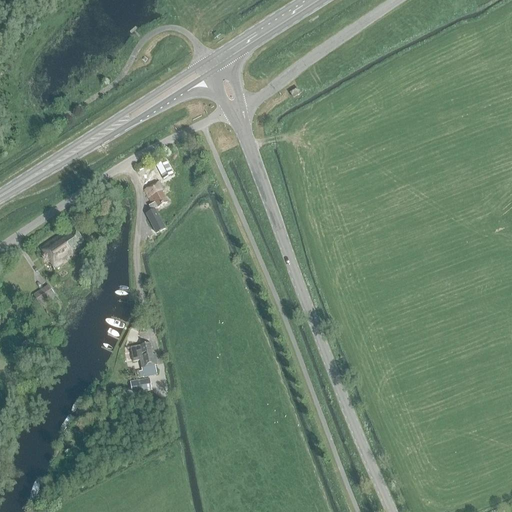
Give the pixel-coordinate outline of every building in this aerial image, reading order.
[(290,94),(293,98),(300,94),(297,90),(290,94)] [(174,176),(164,158),(155,163),(165,181),(174,176)] [(167,204),(162,193),(164,192),(159,183),(144,191),(152,205),(155,210),(167,204)] [(146,215),(156,234),(165,229),(155,210),(152,205),(148,207),(151,212),(146,215)] [(39,249),(55,271),(75,257),(73,254),(86,246),(73,229),(61,237),(60,235),(39,249)] [(33,296),(41,308),(43,307),(50,319),(57,314),(47,300),(50,298),(51,299),(55,296),(48,286),(33,296)] [(136,317),(131,328),(138,332),(143,321),(136,317)] [(26,354),(33,350),(28,341),(21,345),(26,354)] [(153,356),(150,344),(130,349),(133,362),(140,361),(142,371),(135,373),(136,379),(143,377),(144,379),(157,376),(155,367),(158,366),(155,356),(153,356)] [(151,391),(149,380),(130,383),(132,395),(151,391)]
